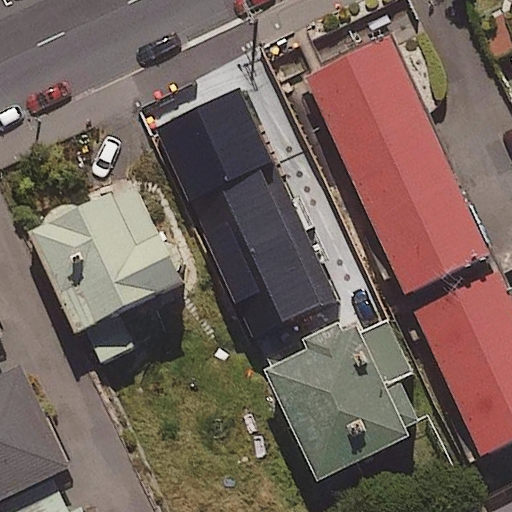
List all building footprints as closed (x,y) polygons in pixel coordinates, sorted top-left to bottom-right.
[(496,254),(394,37),(311,77),(413,293),(496,254)] [(511,57),(500,63),(511,87),(511,57)] [(138,177),(36,225),(101,363),(139,346),(122,311),(187,281),(191,265),(185,247),(165,235),(138,177)] [(511,443),(511,284),(507,273),(421,312),(487,455),(511,443)] [(350,317),(309,337),(316,351),(276,371),(329,480),(436,427),(411,376),(419,372),(391,315),(357,331),(350,317)] [(0,501),(73,468),(25,364),(0,375),(0,501)] [(87,511),(85,506),(72,511),(61,490),(15,511),(87,511)]
